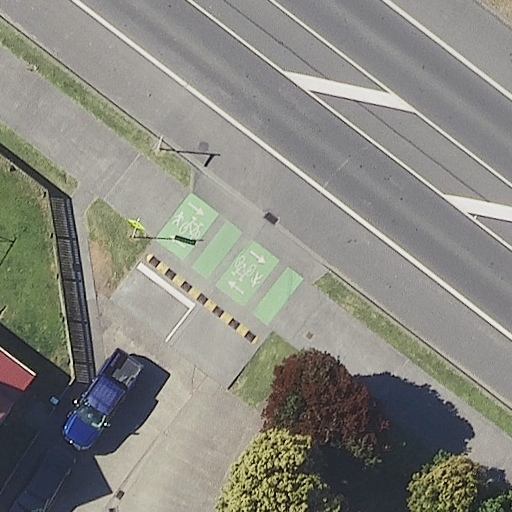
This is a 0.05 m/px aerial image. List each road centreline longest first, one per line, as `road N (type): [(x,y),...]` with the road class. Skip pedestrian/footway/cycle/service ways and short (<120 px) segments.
road 1 (residential): [(120,511),(199,301),(357,73)]
road 2 (primary): [(357,73),(511,195)]
road 3 (primary): [(261,0),(357,73)]
